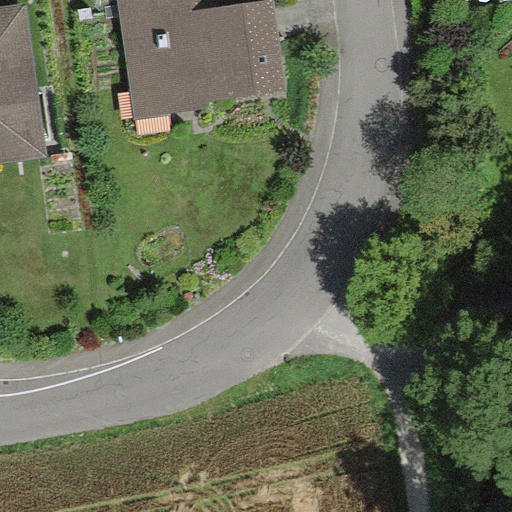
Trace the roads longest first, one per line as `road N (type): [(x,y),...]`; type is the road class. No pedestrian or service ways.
road 1 (residential): [(0,420),(170,382),(232,350),(299,297),(338,236),(362,173),(373,120),(365,0)]
road 2 (track): [(406,356),(425,511)]
road 3 (track): [(299,297),(406,356)]
